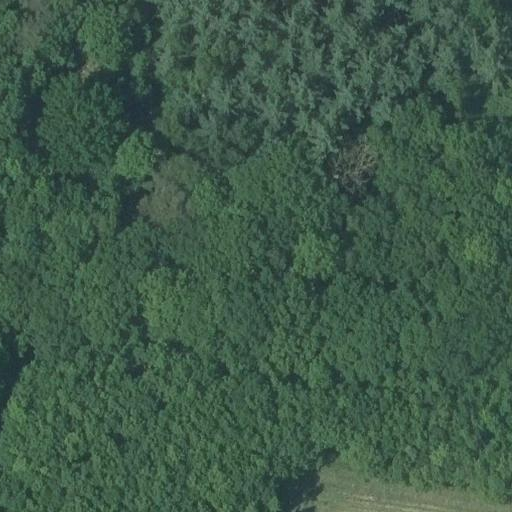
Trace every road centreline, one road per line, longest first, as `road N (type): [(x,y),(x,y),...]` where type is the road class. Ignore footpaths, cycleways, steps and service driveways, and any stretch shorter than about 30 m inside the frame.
road 1 (track): [(219,256),(318,206),(446,161),(511,163)]
road 2 (track): [(219,256),(162,128),(139,0)]
road 3 (track): [(0,353),(219,256)]
